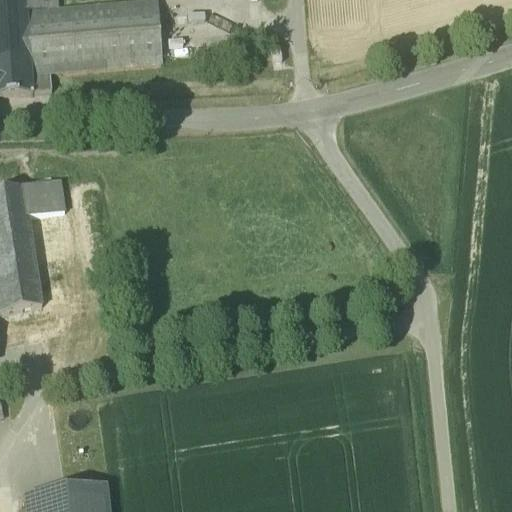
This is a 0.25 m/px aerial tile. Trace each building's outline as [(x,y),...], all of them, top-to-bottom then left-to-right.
[(0,0),(0,101),(32,99),(32,98),(24,0),(0,0)] [(56,0),(24,0),(32,98),(51,97),(49,79),(161,71),(156,9),(57,16),(56,0)] [(23,190),(26,216),(63,210),(59,184),(23,190)] [(0,316),(41,309),(34,264),(26,216),(23,190),(0,194),(0,316)] [(24,502),(25,511),(106,511),(104,494),(24,502)]
